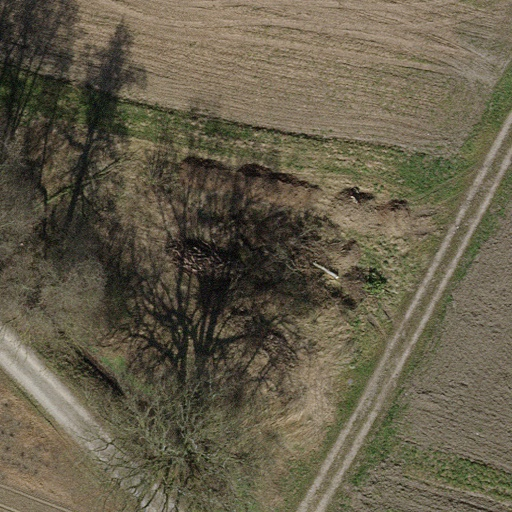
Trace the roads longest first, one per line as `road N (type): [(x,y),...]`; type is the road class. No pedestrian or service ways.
road 1 (track): [(316,511),(511,167)]
road 2 (track): [(165,511),(0,345)]
